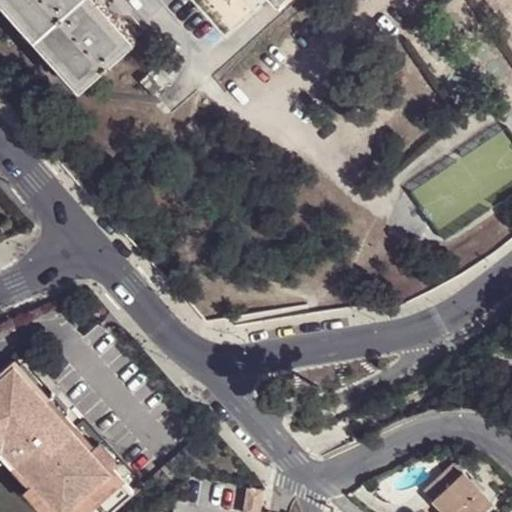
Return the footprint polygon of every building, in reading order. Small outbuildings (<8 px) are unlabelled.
[(101,0),(2,0),(80,86),(135,37),(101,0)] [(156,67),(141,79),(156,96),(169,83),(156,67)] [(0,448),(2,447),(60,511),(65,511),(66,511),(107,511),(132,490),(113,469),(114,468),(15,359),(0,373),(0,448)] [(456,463),(425,490),(442,508),(445,511),(486,511),(494,505),(456,463)] [(263,490),(248,488),(243,511),(259,511),(259,509),(263,490)]
